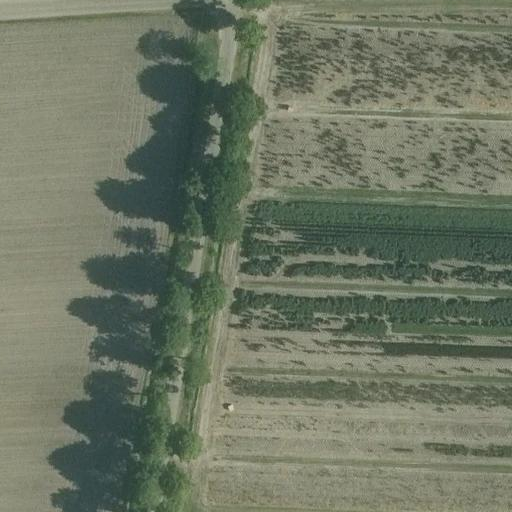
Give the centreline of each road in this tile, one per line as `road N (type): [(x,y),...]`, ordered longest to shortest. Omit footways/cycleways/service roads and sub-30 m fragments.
road 1 (unclassified): [(158,511),(238,0)]
road 2 (unknown): [(124,0),(0,13)]
